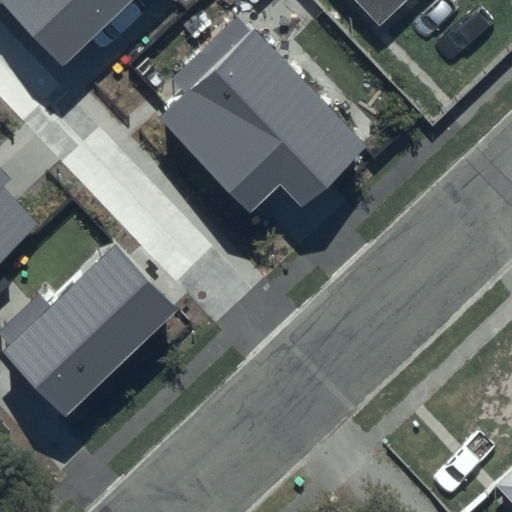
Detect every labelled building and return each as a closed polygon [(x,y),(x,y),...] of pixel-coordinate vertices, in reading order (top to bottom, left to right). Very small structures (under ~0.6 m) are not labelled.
[(38,0),(3,0),(0,3),(0,36),(44,86),(83,50),(38,0)] [(322,71),(253,0),(243,0),(170,71),(162,62),(119,104),(126,111),(119,118),(193,195),(231,159),(235,164),(262,138),(257,133),(322,71)] [(403,0),(352,0),(377,26),(403,0)] [(0,279),(59,196),(0,154),(0,279)] [(511,464),(493,483),(511,503),(511,464)]
